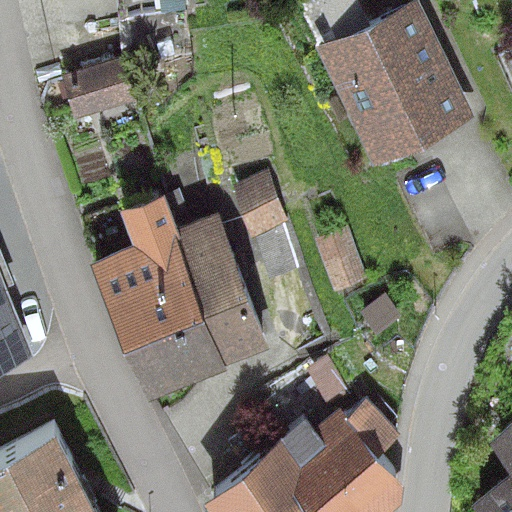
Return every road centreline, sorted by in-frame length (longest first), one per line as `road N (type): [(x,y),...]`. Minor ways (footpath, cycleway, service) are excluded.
road 1 (residential): [(0,42),(96,353),(185,511)]
road 2 (tertiary): [(424,511),(442,393),(460,335),(489,280),(511,259)]
